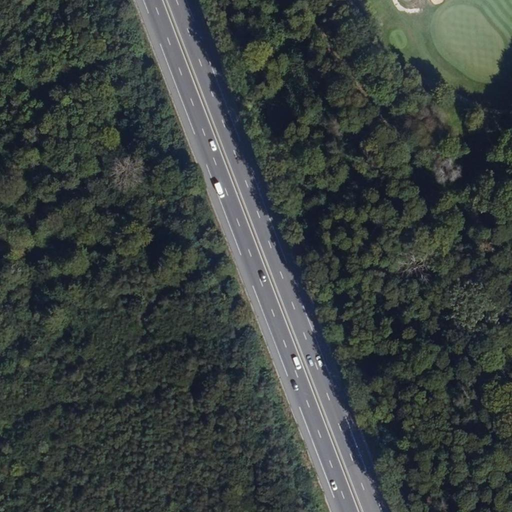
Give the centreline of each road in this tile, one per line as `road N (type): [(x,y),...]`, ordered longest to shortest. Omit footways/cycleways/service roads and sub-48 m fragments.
road 1 (motorway): [(372,511),(176,0)]
road 2 (motorway): [(153,0),(349,511)]
road 3 (track): [(0,426),(47,404),(95,404),(142,391)]
